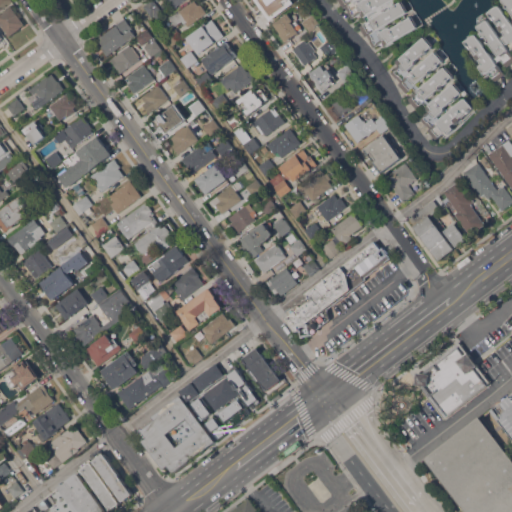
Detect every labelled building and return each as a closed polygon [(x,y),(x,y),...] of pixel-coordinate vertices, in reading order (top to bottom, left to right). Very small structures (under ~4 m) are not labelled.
[(153,0),(165,15),(158,20),(154,14),(152,16),(144,6),(151,0),(153,0)] [(167,0),(166,0),(165,1),(164,0),(187,0),(175,9),(167,0)] [(195,0),(198,5),(201,3),(208,12),(189,26),(186,22),(185,24),(183,21),(176,25),(171,18),(195,0)] [(279,0),(276,2),(281,8),(268,16),(257,0),(279,0)] [(359,26),(368,21),(365,16),(363,17),(361,13),(351,18),(348,12),(349,12),(346,6),(343,7),(339,0),(394,0),(397,4),(403,1),(404,1),(410,10),(376,30),(377,32),(381,30),(382,32),(390,27),(393,28),(413,16),(413,17),(414,16),(419,24),(417,25),(419,27),(387,45),(387,46),(385,47),(383,42),(374,47),(370,41),(371,40),(368,35),(365,36),(359,26)] [(491,74),(486,78),(482,74),(484,72),(480,66),(483,64),(480,59),(479,60),(476,55),(477,54),(470,45),(469,46),(465,41),(475,34),(475,35),(476,34),(495,59),(500,55),(486,36),(484,37),(481,33),(483,32),(477,25),(486,19),(487,20),(488,19),(507,45),(508,44),(503,37),(507,35),(504,31),(503,32),(499,26),(500,26),(494,16),(492,17),(488,12),(498,5),(499,6),(500,5),(511,21),(511,11),(503,0),(511,0),(511,48),(510,50),(511,52),(511,63),(507,67),(501,59),(497,62),(505,74),(495,81),(491,74)] [(0,15),(12,6),(25,24),(10,36),(0,23),(0,15)] [(289,13),(294,20),(293,22),(294,23),(297,21),(303,28),(299,31),(300,32),(299,33),(296,36),(295,35),(286,42),(280,34),(282,32),(275,23),(289,13)] [(314,15),(321,24),(310,32),(303,23),(314,15)] [(134,30),(127,35),(119,25),(126,19),(134,30)] [(225,35),(200,54),(188,38),(213,19),(225,35)] [(129,41),(108,56),(106,52),(108,50),(99,39),(117,25),(129,41)] [(184,38),(173,45),(166,35),(178,27),(183,35),(182,35),(184,38)] [(154,37),(143,45),(138,38),(149,30),(154,37)] [(398,65),(395,61),(424,36),(425,37),(426,36),(432,44),(415,60),(414,63),(407,70),(409,73),(434,50),(435,51),(436,50),(444,58),(437,64),(438,65),(434,69),(432,67),(429,70),(429,71),(422,77),(423,79),(420,81),(417,82),(415,83),(419,88),(444,66),(445,67),(446,66),(453,74),(447,80),(448,81),(444,84),(442,82),(438,86),(439,87),(433,92),(433,94),(429,97),(427,97),(425,99),(429,103),(453,82),(453,83),(454,82),(462,90),(459,93),(460,94),(450,103),(449,102),(443,106),(443,110),(436,116),(438,119),(463,97),(464,98),(465,97),(473,107),(468,111),(467,110),(459,117),(459,118),(455,122),(454,121),(450,124),(453,128),(447,133),(449,134),(445,137),(441,132),(434,138),(426,130),(429,128),(424,122),(424,123),(419,118),(427,111),(424,107),(426,106),(422,101),(415,107),(407,98),(416,90),(412,86),(405,92),(397,83),(400,81),(395,76),(395,77),(390,72),(398,65)] [(156,40),(164,51),(161,53),(162,54),(158,57),(156,54),(152,57),(145,47),(156,40)] [(229,40),(240,56),(215,74),(204,59),(229,40)] [(293,48),(305,40),(307,43),(310,41),(315,49),(321,45),(321,46),(331,40),(338,50),(328,57),(325,52),(324,53),(328,59),(322,63),(317,57),(305,65),(303,62),(301,63),(298,60),(300,58),(293,48)] [(131,46),(132,47),(133,47),(136,50),(135,51),(138,55),(139,54),(141,58),(140,58),(141,60),(121,74),(112,60),(131,46)] [(182,58),(192,50),(201,62),(196,65),(195,64),(194,64),(195,66),(190,70),(182,58)] [(170,60),(177,70),(167,77),(160,68),(170,60)] [(242,64),(248,71),(250,70),(255,78),(236,93),(231,86),(228,89),(221,79),(242,64)] [(337,80),(335,82),(336,83),(332,86),(332,85),(322,92),(315,83),(317,82),(311,73),(323,64),(328,71),(330,70),(337,80)] [(338,71),(349,64),(356,75),(346,82),(342,77),(338,71)] [(136,94),(129,84),(132,82),(128,78),(145,65),(155,79),(136,94)] [(207,72),(214,81),(204,89),(197,79),(207,72)] [(41,97),(38,99),(31,90),(54,73),(65,90),(46,104),(41,97)] [(184,80),(192,89),(181,97),(174,87),(184,80)] [(160,85),(170,99),(150,114),(144,105),(147,103),(143,97),(160,85)] [(349,101),(356,95),(355,93),(364,87),(374,100),(365,106),(361,101),(353,107),(354,108),(350,110),(349,109),(340,117),(334,109),(336,107),(330,98),(341,90),(349,101)] [(255,89),(257,92),(262,88),(270,99),(264,103),(265,104),(249,116),(246,110),(249,108),(245,102),(241,105),(239,101),(255,89)] [(80,109),(70,117),(68,115),(61,120),(51,106),(69,93),(80,109)] [(223,93),(230,103),(220,111),(213,101),(223,93)] [(22,102),(26,108),(16,116),(8,106),(18,98),(19,98),(21,96),(25,100),(22,102)] [(200,99),(206,108),(197,116),(190,107),(200,99)] [(164,134),(154,121),(174,105),(185,119),(164,134)] [(265,133),(264,135),(258,126),(256,127),(252,122),(274,106),(287,122),(267,136),(265,133)] [(236,133),(227,120),(230,118),(232,120),(238,115),(245,124),(242,126),(243,128),(236,133)] [(392,126),(381,134),(378,129),(358,143),(346,125),(360,115),(366,123),(373,118),(376,122),(385,115),(392,126)] [(70,136),(66,130),(83,117),(94,133),(73,148),(67,139),(70,136)] [(214,119),(221,128),(211,136),(203,126),(214,119)] [(36,144),(26,130),(37,121),(41,125),(39,127),(47,137),(36,144)] [(199,139),(180,154),(173,144),(175,142),(172,138),(175,136),(174,135),(189,125),(199,139)] [(291,127),(302,143),(282,157),(278,151),(275,153),(268,144),(291,127)] [(251,138),(254,137),(261,146),(251,153),(236,133),(243,128),(251,138)] [(403,157),(382,173),(374,162),(376,161),(370,154),(369,155),(365,149),(386,134),(403,157)] [(113,155),(69,188),(61,176),(84,159),(79,153),(100,137),(113,155)] [(226,138),(235,149),(224,157),(216,146),(226,138)] [(493,151),(510,140),(511,142),(511,186),(484,146),(488,144),(489,145),(493,151)] [(0,144),(2,143),(9,152),(0,158),(0,144)] [(194,173),(183,159),(202,144),(208,152),(212,148),(217,155),(194,173)] [(310,156),(311,155),(319,166),(313,170),(312,169),(295,181),(291,175),(290,176),(290,175),(288,176),(281,167),(283,166),(282,165),(304,149),(310,156)] [(57,151),(64,161),(54,168),(47,158),(57,151)] [(20,152),(23,156),(18,160),(15,155),(20,152)] [(17,160),(0,172),(0,161),(12,153),(17,160)] [(276,167),(266,175),(259,165),(269,158),(276,167)] [(23,159),(28,166),(26,167),(29,171),(28,172),(34,180),(23,188),(17,180),(16,181),(8,171),(23,159)] [(116,159),(121,167),(120,168),(125,176),(103,192),(92,177),(116,159)] [(250,169),(239,177),(232,166),(242,159),(250,169)] [(485,194),(480,198),(463,173),(479,162),(494,185),(495,185),(498,190),(505,186),(511,196),(511,204),(503,211),(492,195),(488,198),(485,194)] [(418,178),(410,184),(416,193),(405,202),(387,177),(407,163),(418,178)] [(229,179),(208,194),(197,180),(218,164),(229,179)] [(318,196),(321,200),(316,204),(309,194),(306,196),(299,186),(321,169),(325,174),(327,172),(332,178),(329,180),(333,185),(318,196)] [(275,186),(270,179),(280,172),(292,189),(282,196),(275,186)] [(258,180),(265,189),(255,197),(248,187),(258,180)] [(119,214),(112,204),(116,202),(111,196),(132,181),(143,196),(119,214)] [(475,202),(471,204),(486,224),(470,235),(455,214),(459,211),(454,204),(451,206),(448,202),(451,200),(445,191),(460,181),(475,202)] [(223,214),(217,205),(222,201),(218,196),(233,186),(243,200),(223,214)] [(0,201),(0,187),(3,192),(7,189),(10,194),(0,201)] [(35,199),(45,193),(52,204),(42,211),(35,199)] [(86,212),(91,219),(86,223),(81,216),(73,205),(86,194),(94,204),(90,207),(91,208),(93,211),(88,215),(86,212),(86,211),(85,212),(86,212)] [(336,195),(339,199),(341,197),(348,207),(329,220),(319,207),(336,195)] [(0,210),(20,196),(27,205),(21,210),(25,216),(13,225),(13,226),(6,231),(1,226),(0,227),(0,210)] [(265,204),(263,201),(268,197),(270,200),(272,199),(279,210),(269,217),(261,206),(265,204)] [(441,208),(431,216),(455,249),(440,260),(415,226),(409,218),(434,199),(441,208)] [(290,208),(301,200),(308,210),(297,217),(290,208)] [(147,202),(153,210),(155,213),(153,214),(159,223),(149,230),(146,226),(130,238),(118,223),(147,202)] [(238,234),(231,224),(234,222),(231,218),(250,204),(260,217),(238,234)] [(350,236),(352,239),(345,244),(343,241),(341,242),(332,229),(354,213),(363,226),(350,236)] [(282,236),(281,234),(276,231),(277,229),(271,220),(279,214),(281,218),(285,216),(286,219),(293,228),(282,236)] [(61,215),(69,225),(59,232),(52,222),(61,215)] [(108,229),(107,227),(99,233),(100,234),(96,237),(89,227),(103,216),(111,227),(113,230),(111,232),(108,229)] [(39,239),(41,241),(23,255),(21,252),(19,253),(9,239),(36,220),(46,233),(39,239)] [(316,222),(323,231),(313,239),(306,230),(316,222)] [(264,251),(255,258),(241,239),(245,236),(246,237),(266,223),(275,235),(261,246),(264,251)] [(456,223),(467,239),(457,246),(446,231),(456,223)] [(165,229),(167,228),(171,234),(166,237),(173,247),(167,252),(160,243),(146,254),(144,252),(143,253),(136,244),(162,225),(165,229)] [(74,235),(55,248),(49,240),(68,226),(74,235)] [(117,235),(126,248),(112,258),(103,245),(117,235)] [(290,246),(300,238),(308,248),(302,253),(303,254),(304,255),(300,259),(299,257),(290,246)] [(334,239),(338,246),(326,255),(321,248),(334,239)] [(331,318),(304,338),(289,317),(312,300),(307,293),(376,241),(381,248),(383,246),(392,257),(365,277),(367,279),(328,307),(331,318)] [(256,260),(278,244),(287,257),(265,273),(256,260)] [(151,266),(179,246),(191,261),(163,282),(151,266)] [(39,251),(52,267),(36,279),(24,262),(39,251)] [(82,252),(89,262),(78,270),(76,267),(68,273),(76,284),(54,299),(48,291),(47,292),(43,286),(44,285),(41,282),(73,258),(82,252)] [(142,270),(131,278),(123,267),(134,259),(142,270)] [(321,269),(311,276),(304,266),(314,259),(321,269)] [(204,283),(201,285),(202,285),(184,299),(172,283),(194,267),(200,275),(199,276),(204,283)] [(279,291),(276,294),(267,281),(287,267),(299,283),(282,295),(279,291)] [(130,281),(137,275),(144,286),(151,281),(157,290),(146,298),(142,292),(139,294),(130,281)] [(109,296),(98,303),(91,294),(102,286),(109,296)] [(67,320),(56,306),(80,288),(90,302),(67,320)] [(223,307),(212,315),(208,310),(198,318),(202,323),(192,330),(186,322),(185,322),(178,312),(211,288),(218,298),(217,299),(223,307)] [(121,289),(135,308),(84,345),(73,329),(87,319),(86,317),(92,312),(100,322),(108,317),(100,305),(121,289)] [(160,296),(166,292),(169,296),(166,299),(175,310),(162,320),(161,318),(157,320),(153,314),(156,312),(150,304),(160,296)] [(208,334),(204,328),(224,313),(230,321),(232,319),(237,326),(235,328),(215,343),(213,344),(207,335),(208,334)] [(182,325),(189,334),(178,342),(172,333),(182,325)] [(130,334),(141,326),(148,335),(137,343),(130,334)] [(99,365),(87,348),(107,334),(112,340),(115,338),(119,344),(119,343),(123,349),(99,365)] [(0,346),(13,337),(25,353),(0,371),(0,346)] [(459,342),(468,353),(469,352),(479,365),(477,367),(492,383),(446,418),(420,384),(418,384),(419,372),(421,372),(421,371),(459,342)] [(168,354),(147,369),(142,362),(143,356),(157,346),(161,351),(164,348),(168,354)] [(196,347),(204,358),(194,366),(186,355),(196,347)] [(258,347),(281,379),(268,389),(244,357),(258,347)] [(127,353),(127,354),(130,352),(138,363),(135,365),(140,372),(116,389),(103,370),(127,353)] [(20,385),(14,389),(14,388),(12,389),(7,383),(9,382),(4,376),(16,367),(18,370),(20,368),(18,366),(23,362),(25,365),(26,363),(27,364),(30,362),(32,366),(32,365),(41,377),(40,378),(25,389),(21,384),(20,385)] [(225,374),(203,391),(195,380),(218,364),(225,374)] [(237,369),(259,398),(249,405),(227,376),(237,369)] [(149,371),(153,377),(156,375),(158,376),(166,370),(174,380),(163,389),(161,387),(131,409),(119,394),(149,371)] [(222,382),(221,381),(223,379),(224,380),(227,378),(239,395),(236,397),(235,396),(231,399),(232,401),(225,406),(224,405),(217,409),(215,407),(214,407),(212,406),(214,405),(209,398),(208,399),(206,397),(207,396),(205,394),(222,382)] [(182,390),(192,383),(200,392),(189,400),(182,390)] [(21,401),(44,385),(56,401),(37,415),(30,407),(27,409),(21,401)] [(511,393),(511,436),(491,409),(511,393)] [(170,465),(165,469),(144,441),(148,438),(142,431),(156,420),(154,416),(181,395),(211,436),(216,442),(175,472),(170,465)] [(202,398),(213,414),(205,420),(194,404),(202,398)] [(232,403),(231,402),(233,401),(234,402),(238,398),(251,414),(229,430),(218,414),(232,403)] [(0,411),(15,401),(22,411),(4,424),(0,418),(0,411)] [(58,429),(59,431),(47,440),(34,422),(60,403),(71,419),(58,429)] [(226,432),(216,440),(204,424),(214,416),(226,432)] [(511,511),(468,511),(428,458),(482,416),(511,455),(511,511)] [(10,436),(6,431),(24,417),(28,423),(10,436)] [(88,442),(72,454),(59,438),(76,426),(88,442)] [(36,450),(27,456),(26,456),(25,456),(20,448),(21,448),(19,444),(28,438),(30,441),(31,441),(32,443),(38,443),(37,451),(36,450)] [(64,461),(54,468),(47,457),(56,450),(64,461)] [(95,460),(95,459),(104,452),(105,453),(105,452),(121,475),(135,494),(124,501),(95,460)] [(82,467),(92,460),(117,495),(122,503),(112,510),(111,509),(111,508),(86,473),(86,474),(82,469),(83,469),(82,468),(82,467)] [(13,472),(2,479),(0,476),(0,465),(5,462),(13,472)] [(28,511),(45,499),(51,507),(45,511),(79,511),(60,486),(79,472),(109,511),(28,511)] [(18,481),(25,491),(16,498),(9,488),(18,481)] [(230,511),(249,498),(259,511),(230,511)]
